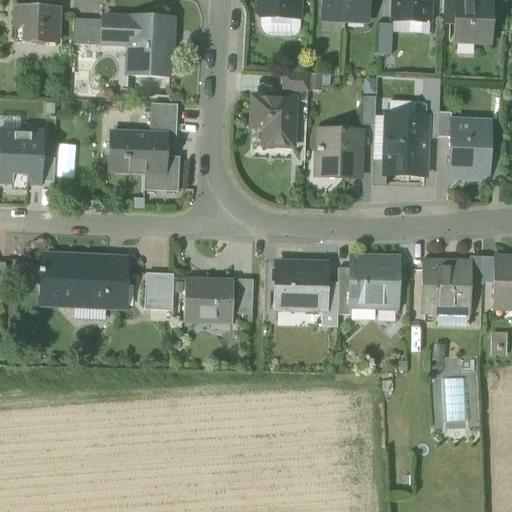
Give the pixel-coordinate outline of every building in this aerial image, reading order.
[(290,19),(298,19),(298,0),(256,0),(256,13),(260,17),(269,18),(290,19)] [(322,0),(322,20),(344,21),(344,0),(322,0)] [(344,0),(344,21),(366,22),(366,0),(344,0)] [(429,25),(430,25),(430,0),(392,0),(391,23),(392,23),(429,25)] [(442,0),(442,25),(454,25),(455,5),(454,0),(442,0)] [(453,42),(489,43),(491,5),(472,4),(472,6),(455,5),(454,25),(453,42)] [(24,45),(58,46),(59,11),(17,9),(16,30),(25,30),(24,45)] [(127,76),(170,78),(171,45),(168,45),(168,35),(171,35),(172,19),(101,17),(101,23),(100,40),(129,41),(127,76)] [(290,19),(269,18),(268,37),(290,38),(290,19)] [(71,49),(83,49),(84,22),(72,22),(71,49)] [(101,23),(84,22),(83,49),(100,50),(100,40),(101,23)] [(429,25),(392,23),(392,26),(391,35),(428,37),(429,25)] [(376,56),(391,56),(391,35),(392,26),(378,25),(376,56)] [(307,77),(306,91),(321,91),(322,76),(307,75),(307,77)] [(283,90),(306,91),(307,77),(283,76),(283,90)] [(266,147),(292,148),(294,100),(252,98),(250,128),(267,129),(266,147)] [(360,126),(373,126),(374,117),(375,99),(361,99),(360,126)] [(166,138),(176,139),(178,106),(151,105),(149,135),(166,136),(166,138)] [(437,140),(437,139),(438,114),(424,113),(424,117),(426,117),(425,139),(425,140),(437,140)] [(438,114),(437,139),(449,139),(450,121),(450,114),(438,114)] [(386,177),(424,178),(425,140),(425,139),(426,117),(424,117),(424,121),(387,120),(387,116),(385,116),(385,117),(383,162),(383,176),(386,177)] [(0,185),(41,187),(41,183),(42,159),(43,131),(18,131),(19,118),(0,117),(0,185)] [(373,126),(372,161),(383,162),(385,117),(374,117),(373,126)] [(487,178),(488,156),(488,153),(488,150),(486,148),(485,146),(489,143),(490,126),(480,126),(480,122),(450,121),(449,139),(447,177),(451,173),(458,179),(462,175),(466,177),(487,178)] [(320,174),(359,175),(361,133),(319,132),(318,150),(317,150),(317,153),(321,153),(320,174)] [(143,191),(177,193),(178,158),(165,158),(166,138),(166,136),(149,135),(111,134),(109,172),(143,173),(143,191)] [(487,181),(499,182),(500,157),(488,156),(487,178),(487,181)] [(54,160),(42,159),(41,183),(53,184),(54,160)] [(371,188),(385,188),(386,177),(383,176),(383,162),(372,161),(371,188)] [(105,309),(124,310),(126,261),(42,257),(41,271),(38,270),(38,274),(41,274),(40,305),(73,307),(73,302),(105,303),(105,309)] [(481,287),(481,285),(482,259),(468,259),(468,264),(468,287),(481,287)] [(493,260),(482,259),(481,285),(492,286),(493,260)] [(492,286),(492,305),(511,305),(511,265),(511,266),(511,260),(493,260),(492,286)] [(351,305),(397,307),(398,262),(351,261),(351,270),(350,305),(351,305)] [(420,315),(436,315),(438,315),(438,310),(467,310),(468,287),(468,264),(452,263),(452,269),(421,269),(420,315)] [(321,312),(325,312),(326,286),(326,267),(275,266),(274,311),(291,311),(321,312)] [(338,270),(337,286),(336,317),(351,318),(351,305),(350,305),(351,270),(338,270)] [(149,311),(171,312),(172,276),(145,275),(144,311),(149,311)] [(230,326),(231,326),(232,281),(231,281),(231,283),(205,282),(205,285),(185,284),(185,280),(184,280),(183,324),(184,324),(184,320),(230,321),(230,326)] [(237,316),(251,317),(252,281),(238,281),(237,316)] [(336,328),(336,317),(337,286),(326,286),(325,312),(321,312),(320,328),(336,328)] [(511,317),(511,305),(492,305),(492,316),(511,317)] [(467,320),(467,310),(438,310),(438,315),(436,315),(436,320),(467,320)] [(171,323),(171,312),(149,311),(149,322),(171,323)] [(505,334),(490,334),(489,357),(505,357),(505,334)] [(443,378),(445,429),(468,428),(466,378),(443,378)]
